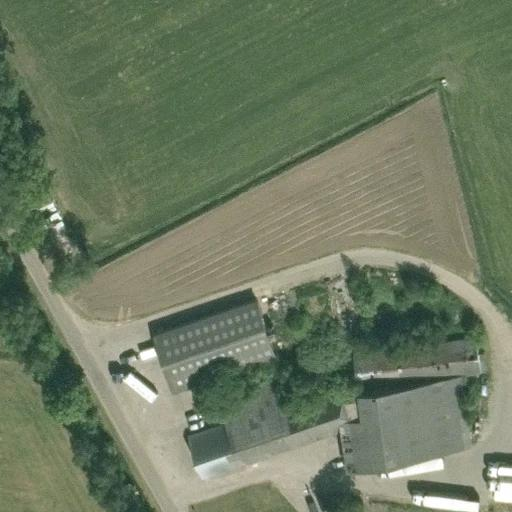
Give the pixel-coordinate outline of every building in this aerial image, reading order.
[(31,211),(53,200),(41,177),(19,188),(31,211)] [(219,398),(212,374),(275,353),(256,296),(155,330),(174,387),(204,377),(214,408),(221,406),(226,422),(187,436),(202,478),(351,427),(337,385),(282,403),(274,379),(219,398)] [(357,467),(473,446),(462,376),(481,373),(476,337),(353,353),(358,389),(361,414),(350,416),(357,467)] [(287,384),(330,370),(325,356),(283,370),(287,384)] [(164,382),(156,386),(167,414),(175,410),(164,382)]
